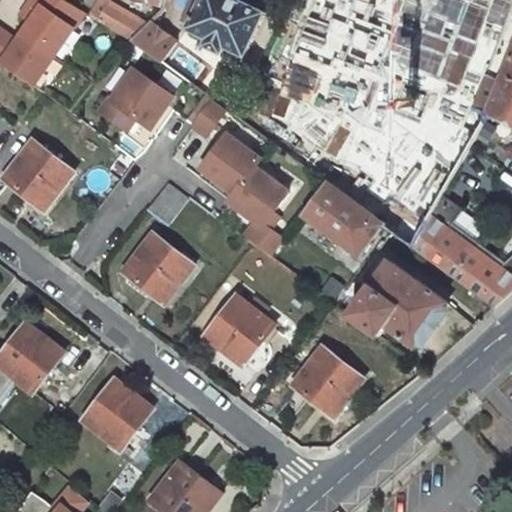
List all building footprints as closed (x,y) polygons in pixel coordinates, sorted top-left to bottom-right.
[(54,61),(86,15),(60,0),(33,0),(27,10),(36,17),(31,25),(22,37),(54,61)] [(266,13),(237,0),(203,0),(189,30),(209,39),(225,46),(245,56),(266,13)] [(415,0),(415,1),(405,0),(395,17),(424,22),(434,0),(415,0)] [(97,21),(119,35),(130,18),(106,7),(97,21)] [(36,17),(27,10),(21,18),(31,25),(36,17)] [(119,35),(128,40),(146,25),(130,18),(119,35)] [(178,41),(150,21),(146,25),(128,40),(188,83),(198,69),(173,48),(178,41)] [(11,39),(0,31),(0,64),(34,88),(54,61),(22,37),(12,50),(6,46),(11,39)] [(225,46),(209,39),(206,45),(222,53),(225,46)] [(511,52),(488,110),(486,114),(489,115),(511,124),(511,52)] [(173,97),(134,69),(109,104),(106,101),(96,114),(122,133),(131,120),(147,131),(173,97)] [(463,88),(458,100),(471,104),(476,93),(463,88)] [(336,167),(327,184),(362,209),(410,108),(374,90),(336,167)] [(456,99),(382,224),(413,246),(442,195),(489,115),(486,114),(488,110),(471,104),(458,100),(456,99)] [(211,100),(192,126),(206,136),(225,110),(211,100)] [(259,160),(225,136),(200,169),(233,193),(234,193),(253,166),(254,167),(259,160)] [(77,177),(36,144),(6,182),(48,214),(77,177)] [(310,172),(325,183),(327,184),(336,167),(317,157),(310,172)] [(254,167),(253,166),(234,193),(233,193),(228,201),(255,221),(261,225),(287,190),(254,167)] [(169,224),(188,200),(166,183),(147,208),(169,224)] [(327,184),(325,183),(301,216),(316,227),(358,257),(382,224),(362,209),(327,184)] [(465,209),(442,195),(413,246),(496,307),(511,292),(511,256),(503,265),(453,228),(465,209)] [(316,227),(301,216),(291,229),(307,240),(316,227)] [(261,225),(255,221),(242,239),(269,258),(282,241),(261,225)] [(195,265),(156,235),(126,274),(165,305),(195,265)] [(446,304),(390,260),(348,315),(378,336),(387,325),(415,345),(446,304)] [(327,278),(320,292),(333,299),(341,285),(327,278)] [(249,309),(237,300),(206,340),(245,370),(276,330),(264,321),(249,309)] [(255,301),(249,309),(264,321),(270,313),(255,301)] [(7,355),(0,364),(0,369),(19,384),(35,397),(68,357),(30,326),(7,355)] [(365,376),(327,345),(295,386),(333,416),(365,376)] [(0,369),(0,364),(7,355),(0,349),(0,407),(19,384),(0,369)] [(114,383),(84,422),(122,452),(152,414),(114,383)] [(183,464),(152,503),(163,511),(209,511),(223,496),(183,464)] [(83,511),(92,502),(74,487),(56,508),(48,501),(34,492),(20,511),(83,511)]
